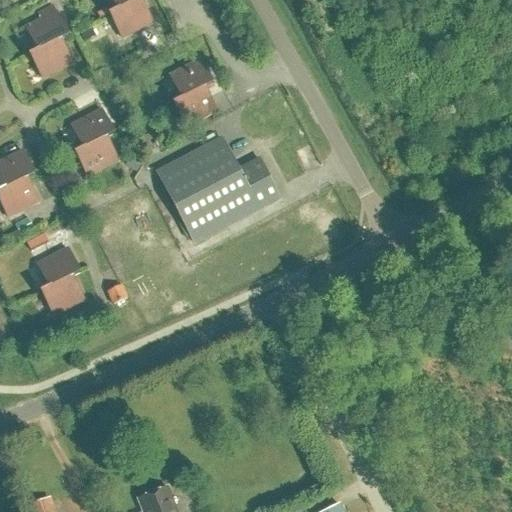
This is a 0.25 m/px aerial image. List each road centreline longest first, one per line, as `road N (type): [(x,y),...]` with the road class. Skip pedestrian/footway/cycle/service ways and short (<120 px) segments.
road 1 (tertiary): [(0,424),(394,246)]
road 2 (unclassified): [(394,246),(286,58)]
road 3 (residential): [(30,117),(204,26)]
road 4 (residential): [(30,117),(95,266)]
road 5 (tertiary): [(394,246),(511,181)]
road 6 (residential): [(204,26),(237,85),(286,58)]
